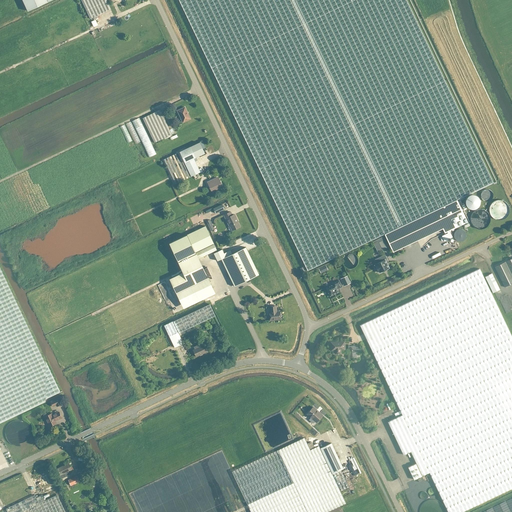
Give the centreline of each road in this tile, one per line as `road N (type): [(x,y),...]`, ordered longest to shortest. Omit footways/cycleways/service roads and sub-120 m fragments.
road 1 (unclassified): [(306,326),(153,0)]
road 2 (tertiary): [(0,473),(232,366),(295,366)]
road 3 (unclassified): [(306,326),(511,233)]
road 4 (tertiary): [(400,511),(345,404),(295,366)]
